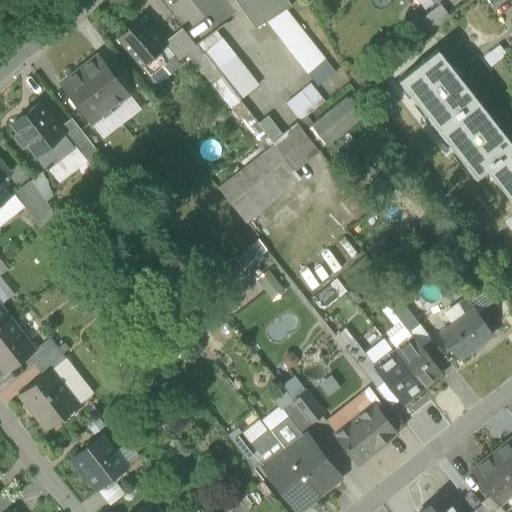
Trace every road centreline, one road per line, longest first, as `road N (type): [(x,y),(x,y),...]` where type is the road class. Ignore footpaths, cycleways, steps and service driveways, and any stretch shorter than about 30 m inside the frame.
road 1 (residential): [(355,511),(511,387)]
road 2 (residential): [(77,511),(0,414)]
